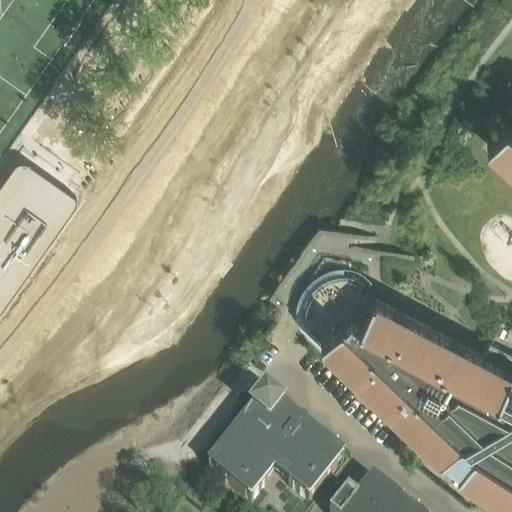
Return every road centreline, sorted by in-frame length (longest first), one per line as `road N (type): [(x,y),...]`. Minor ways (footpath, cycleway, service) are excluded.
road 1 (residential): [(442,511),(276,368)]
road 2 (unclassified): [(140,0),(42,135),(76,159)]
